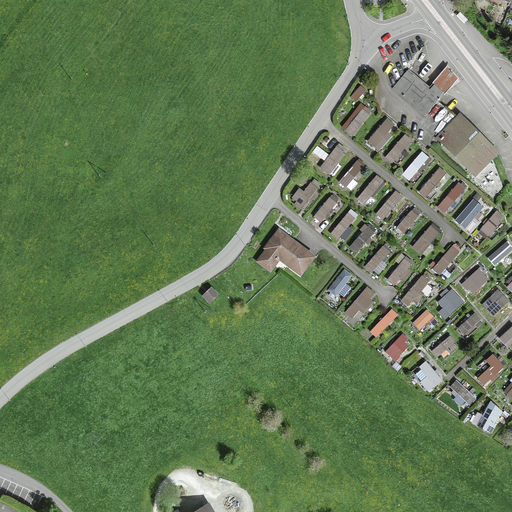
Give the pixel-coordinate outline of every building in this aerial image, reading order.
[(465,24),(469,20),(461,12),(457,16),(465,24)] [(444,93),(446,94),(459,79),(448,67),(434,84),(444,93)] [(408,71),(393,89),(425,116),(444,93),(434,84),(430,90),(408,71)] [(372,115),(358,106),(341,129),(341,130),(354,139),(372,115)] [(388,119),(368,143),(376,149),(396,127),(388,119)] [(461,119),(440,139),(473,172),(493,152),(461,119)] [(412,144),(402,135),(383,157),(393,165),(412,144)] [(347,154),(336,146),(320,169),(330,177),(347,154)] [(427,159),(421,154),(402,176),(408,181),(427,159)] [(366,170),(356,161),(340,182),(348,191),(366,170)] [(446,175),(439,169),(418,193),(424,199),(446,175)] [(386,184),(375,177),(357,200),(368,207),(386,184)] [(322,186),(312,179),(290,203),(302,212),(322,186)] [(465,191),(456,185),(438,207),(448,215),(465,191)] [(403,199),(395,193),(375,215),(384,222),(403,199)] [(342,204),(329,195),(313,218),(323,225),(342,204)] [(482,207),(475,201),(456,224),(463,229),(482,207)] [(357,219),(347,211),(329,232),(339,240),(357,219)] [(417,218),(411,212),(398,228),(404,233),(417,218)] [(504,219),(496,212),(480,231),(488,238),(504,219)] [(440,232),(433,226),(412,248),(420,255),(440,232)] [(374,238),(363,229),(348,247),(360,257),(374,238)] [(278,232),(254,263),(270,274),(280,264),(301,276),(315,258),(278,232)] [(392,253),(383,245),(364,267),(375,275),(392,253)] [(460,251),(453,245),(432,270),(439,276),(460,251)] [(511,251),(511,250),(508,245),(489,260),(494,266),(511,251)] [(415,264),(402,255),(383,280),(395,288),(415,264)] [(481,269),(463,284),(474,295),(491,280),(481,269)] [(352,280),(343,274),(329,295),(337,299),(352,280)] [(421,276),(399,300),(408,309),(430,284),(421,276)] [(210,288),(201,298),(211,306),(219,296),(210,288)] [(376,297),(365,288),(348,314),(357,320),(376,297)] [(463,304),(451,291),(437,304),(449,317),(463,304)] [(508,303),(502,297),(487,311),(492,317),(508,303)] [(397,317),(386,309),(367,331),(377,339),(397,317)] [(434,318),(426,310),(413,324),(419,332),(434,318)] [(479,322),(473,316),(457,330),(462,337),(479,322)] [(511,327),(498,340),(505,346),(511,340),(511,339),(511,327)] [(411,345),(398,335),(384,351),(397,361),(411,345)] [(457,347),(451,338),(433,351),(439,360),(457,347)] [(505,368),(492,356),(487,362),(494,368),(478,380),(484,387),(505,368)] [(444,382),(426,364),(417,373),(435,391),(444,382)] [(478,400),(457,382),(450,390),(472,408),(478,400)] [(502,415),(491,409),(481,426),(492,432),(502,415)]
